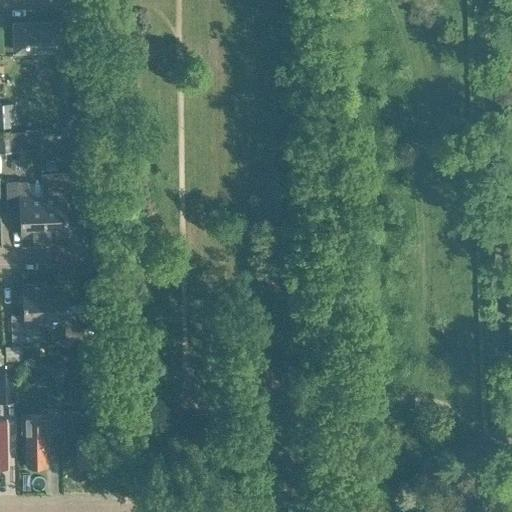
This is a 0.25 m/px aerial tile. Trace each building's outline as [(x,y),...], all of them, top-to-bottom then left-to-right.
[(14,50),(31,49),(58,48),(57,22),(13,23),(14,50)] [(0,127),(12,127),(11,120),(16,120),(16,103),(0,103),(0,127)] [(0,150),(11,151),(10,130),(0,129),(0,150)] [(41,193),(43,234),(66,233),(65,211),(86,211),(84,170),(40,172),(41,193)] [(43,234),(41,193),(30,194),(26,180),(5,181),(5,206),(18,206),(19,235),(43,234)] [(35,324),(46,323),(44,282),(21,283),(22,313),(9,313),(10,339),(35,338),(35,324)] [(44,282),(46,323),(64,323),(64,337),(82,336),(81,310),(69,311),(68,282),(44,282)] [(0,362),(0,399),(15,399),(15,393),(13,366),(13,362),(0,362)] [(46,362),(46,372),(57,372),(57,362),(46,362)] [(86,406),(104,405),(103,376),(86,376),(86,406)] [(48,452),(48,431),(59,431),(59,406),(38,407),(38,412),(20,412),(20,431),(25,431),(26,464),(45,464),(45,453),(48,452)] [(96,436),(96,422),(96,411),(62,411),(62,438),(75,438),(76,463),(98,463),(97,436),(96,436)]
